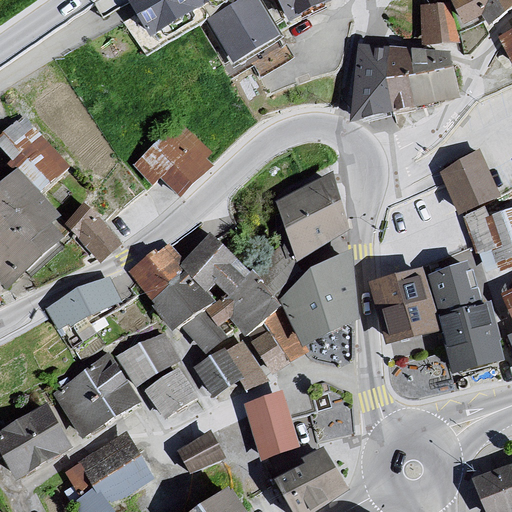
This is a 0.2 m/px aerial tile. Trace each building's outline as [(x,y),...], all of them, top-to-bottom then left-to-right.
[(131,0),(158,47),(237,0),(131,0)] [(246,0),(206,25),(235,71),(285,41),(259,0),(246,0)] [(278,0),(293,30),(342,7),(338,0),(278,0)] [(493,33),(511,20),(511,0),(452,0),(471,35),(487,25),(493,33)] [(456,8),(422,9),(423,50),(466,49),(456,8)] [(511,38),(499,44),(511,70),(511,38)] [(357,49),(355,127),(413,120),(466,108),(455,60),(357,49)] [(71,168),(25,116),(0,138),(0,149),(18,170),(42,196),(71,168)] [(179,127),(137,168),(176,208),(219,168),(179,127)] [(480,159),(439,177),(461,224),(486,212),(501,205),(480,159)] [(18,170),(0,185),(0,290),(4,295),(65,247),(61,242),(66,237),(54,225),(63,216),(42,196),(18,170)] [(278,210),(299,269),(353,237),(335,178),(278,210)] [(95,212),(85,204),(66,224),(102,265),(124,245),(95,212)] [(486,212),(461,224),(477,269),(482,284),(511,273),(511,214),(490,223),(486,212)] [(216,239),(183,266),(223,314),(256,284),(216,239)] [(169,246),(132,276),(153,304),(191,276),(183,266),(169,246)] [(282,304),(306,346),(358,320),(352,255),(282,304)] [(477,269),(428,281),(438,319),(489,306),(477,269)] [(434,328),(420,270),(381,281),(393,337),(434,328)] [(153,304),(180,340),(186,336),(210,318),(218,312),(191,276),(153,304)] [(112,284),(49,313),(60,337),(123,309),(112,284)] [(511,289),(502,294),(511,317),(511,289)] [(243,340),(271,381),(308,356),(262,293),(225,320),(243,340)] [(492,308),(442,322),(459,382),(509,368),(492,308)] [(210,318),(186,336),(209,357),(211,356),(232,341),(210,318)] [(164,337),(119,362),(135,391),(180,367),(164,337)] [(211,356),(194,368),(213,399),(242,382),(250,395),(271,381),(243,340),(211,356)] [(140,409),(105,358),(48,396),(83,447),(140,409)] [(181,370),(144,397),(167,428),(204,401),(181,370)] [(247,408),(262,468),(301,458),(286,398),(247,408)] [(49,408),(0,435),(0,451),(21,488),(75,454),(49,408)] [(127,431),(77,460),(81,466),(66,475),(84,505),(73,511),(74,511),(112,511),(159,484),(127,431)] [(178,454),(192,479),(228,459),(214,434),(178,454)] [(325,451),(278,479),(297,511),(313,511),(345,489),(325,451)] [(511,511),(511,470),(476,485),(487,511),(511,511)] [(187,511),(165,480),(130,504),(135,511),(187,511)] [(247,511),(234,492),(203,511),(247,511)]
